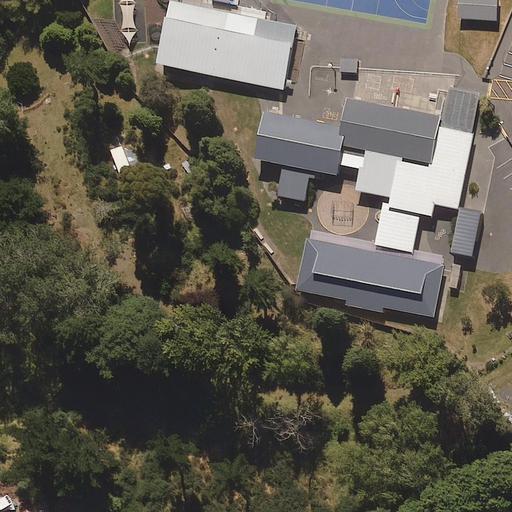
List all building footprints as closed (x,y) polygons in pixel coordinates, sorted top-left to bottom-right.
[(459,0),(458,18),(497,21),(498,0),(459,0)] [(167,18),(166,18),(157,66),(285,91),(297,25),(171,1),(167,18)] [(266,112),(256,167),(276,171),(272,196),(310,203),(315,174),(357,181),(356,192),(391,198),(390,203),(383,202),(376,242),(414,249),(420,214),(433,216),(435,205),(459,209),(479,95),(451,90),(447,117),(351,100),(346,127),(266,112)] [(111,154),(123,183),(136,177),(124,149),(111,154)] [(483,217),(461,213),(454,253),(476,257),(483,217)] [(376,242),(312,230),(310,239),(307,238),(297,290),(349,300),(348,305),(384,312),(385,308),(435,317),(446,255),(414,249),(376,242)] [(465,266),(455,264),(451,289),(461,291),(465,266)] [(385,312),(380,319),(390,327),(395,319),(385,312)]
